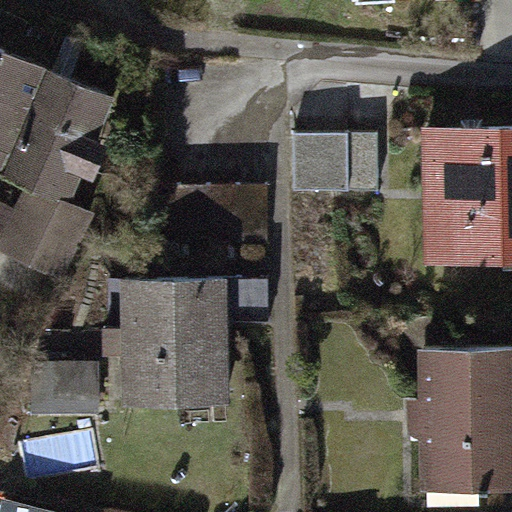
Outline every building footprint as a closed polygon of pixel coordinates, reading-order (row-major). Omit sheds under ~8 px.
[(0,159),(39,73),(0,55),(0,159)] [(112,104),(48,77),(3,183),(23,192),(0,245),(0,251),(72,282),(100,216),(70,204),(112,104)] [(511,127),(423,131),(428,263),(511,260),(511,127)] [(302,195),(388,193),(386,133),(301,135),(302,195)] [(268,181),(154,186),(157,250),(271,244),(268,181)] [(225,280),(118,285),(124,413),(231,408),(225,280)] [(511,345),(415,348),(419,497),(511,494),(511,345)] [(104,363),(32,366),(33,412),(106,409),(104,363)] [(10,511),(64,511),(13,498),(10,511)]
